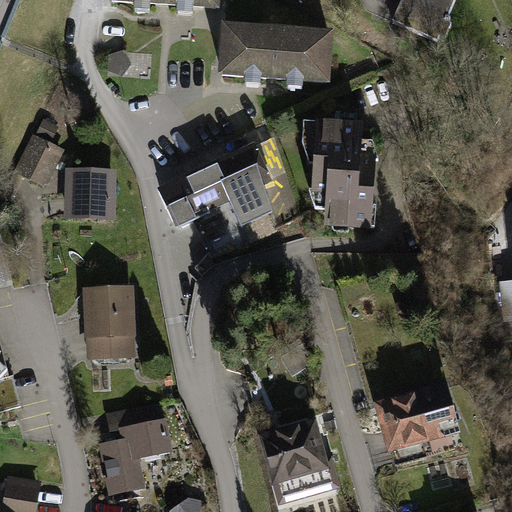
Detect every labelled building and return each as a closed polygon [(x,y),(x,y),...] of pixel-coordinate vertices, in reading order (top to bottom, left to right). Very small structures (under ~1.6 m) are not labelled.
[(106,0),(106,3),(164,7),(218,11),(218,0),(106,0)] [(403,0),(394,22),(438,41),(440,36),(446,39),(452,25),(446,23),(456,0),(403,0)] [(333,32),(222,24),(218,77),(271,81),(329,86),(333,32)] [(123,51),(109,56),(107,71),(122,78),(132,65),(123,51)] [(44,120),(36,134),(52,142),(59,127),(44,120)] [(363,124),(317,121),(316,124),(304,123),(303,145),(309,165),(314,166),(312,191),(309,191),(315,210),(325,211),(324,228),(371,230),(376,161),(379,162),(373,143),(362,142),(363,124)] [(36,137),(33,136),(14,174),(45,189),(64,151),(36,137)] [(273,138),(255,147),(272,182),(263,186),(277,228),(302,217),(273,138)] [(254,145),(158,190),(177,229),(192,222),(210,259),(277,228),(263,186),(272,182),(255,147),(254,145)] [(116,172),(66,170),(64,220),(114,222),(116,172)] [(511,323),(511,282),(500,283),(504,324),(511,323)] [(134,288),(83,291),(87,362),(137,359),(134,288)] [(412,301),(395,305),(399,322),(416,319),(412,301)] [(300,341),(279,355),(293,377),(314,364),(300,341)] [(270,366),(242,371),(250,415),(278,410),(270,366)] [(447,385),(375,405),(388,454),(392,452),(396,467),(428,458),(424,445),(461,435),(447,385)] [(120,430),(152,424),(149,407),(106,415),(109,432),(120,430)] [(152,424),(120,430),(122,440),(97,445),(107,499),(145,491),(139,461),(173,454),(166,421),(152,424)] [(334,421),(324,424),(327,432),(336,430),(334,421)] [(316,423),(260,439),(279,506),(341,489),(333,458),(327,460),(316,423)] [(35,511),(41,483),(8,477),(1,511),(35,511)] [(170,511),(202,511),(204,501),(190,499),(170,511)]
